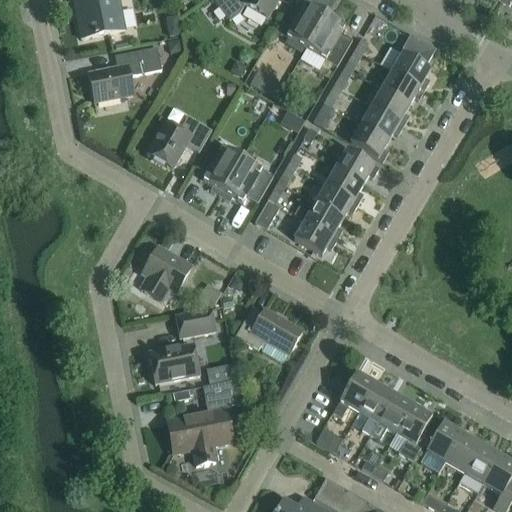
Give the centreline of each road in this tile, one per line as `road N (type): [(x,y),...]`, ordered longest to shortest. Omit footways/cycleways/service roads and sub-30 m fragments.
road 1 (residential): [(195,511),(135,480),(96,284),(142,199)]
road 2 (residential): [(345,318),(498,56)]
road 3 (residential): [(142,199),(70,155),(35,0)]
road 4 (residential): [(345,318),(142,199)]
road 5 (residential): [(235,511),(345,318)]
road 6 (residential): [(511,414),(345,318)]
